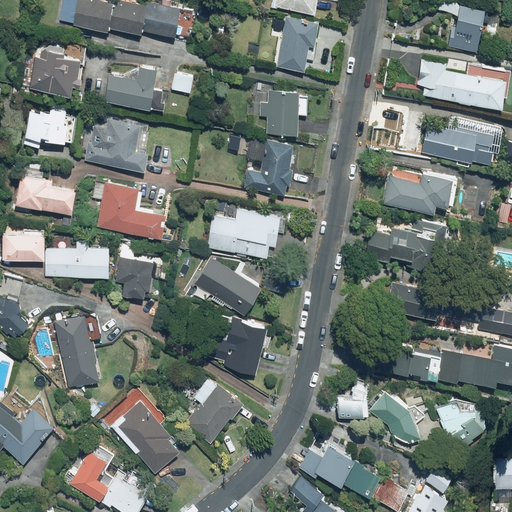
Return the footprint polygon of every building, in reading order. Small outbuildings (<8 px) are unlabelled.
[(63,0),(60,19),(74,21),(73,23),(108,30),(108,26),(141,32),(141,28),(175,35),(180,6),(149,0),(145,0),(145,3),(130,0),(112,0),(113,1),(109,0),(63,0)] [(271,0),(271,6),(277,7),(278,6),(314,12),(316,0),(271,0)] [(451,25),(448,44),(475,49),(483,6),(459,2),(459,3),(457,1),(456,0),(436,0),(436,1),(430,7),(437,8),(444,9),(451,11),(457,14),(455,25),(451,25)] [(318,20),(286,14),(277,65),(304,70),(308,44),(314,45),(318,20)] [(38,41),(30,87),(69,95),(71,84),(79,86),(81,76),(77,75),(81,58),(63,55),(65,46),(38,41)] [(445,68),(447,61),(421,57),(417,83),(424,84),(423,94),(501,106),(502,95),(506,95),(510,68),(468,62),(467,71),(445,68)] [(109,73),(105,99),(149,107),(149,105),(163,107),(164,100),(160,99),(162,87),(153,86),(153,82),(154,82),(157,67),(139,63),(136,78),(109,73)] [(175,71),(172,87),(190,91),(193,74),(175,71)] [(299,90),(268,88),(267,100),(260,100),(260,114),(267,114),(266,131),(297,133),(299,90)] [(48,108),(28,106),(24,141),(39,143),(40,137),(64,140),(67,122),(64,121),(66,104),(49,102),(48,108)] [(389,108),(385,129),(405,132),(408,112),(389,108)] [(472,158),(489,161),(492,145),(497,145),(501,125),(457,116),(455,127),(427,121),(420,151),(472,160),(472,158)] [(102,126),(99,142),(87,140),(84,159),(143,169),(146,149),(137,147),(141,124),(108,119),(106,127),(102,126)] [(244,189),(285,194),(287,182),(291,182),(293,166),(289,166),(292,141),(262,137),(259,165),(247,163),(244,189)] [(168,144),(153,143),(153,160),(167,160),(168,144)] [(434,212),(435,207),(451,210),(457,177),(453,176),(422,171),(420,178),(389,172),(383,202),(434,212)] [(46,179),(20,175),(15,202),(71,212),(76,189),(46,184),(46,179)] [(101,197),(96,224),(161,236),(166,211),(135,206),(139,187),(95,179),(92,195),(101,197)] [(511,203),(501,201),(497,220),(508,222),(511,203)] [(278,212),(236,207),(234,218),(211,216),(207,245),(267,253),(269,243),(274,243),(278,212)] [(389,261),(390,253),(411,256),(413,247),(439,252),(444,222),(392,214),(389,232),(370,229),(365,258),(389,261)] [(22,233),(0,231),(0,255),(42,257),(44,228),(23,227),(22,233)] [(76,246),(46,245),(46,273),(108,274),(108,247),(89,246),(89,239),(76,239),(76,246)] [(149,287),(152,259),(134,257),(135,243),(118,242),(115,277),(124,278),(122,293),(144,295),(145,287),(149,287)] [(207,254),(191,281),(201,286),(196,295),(219,309),(224,302),(242,312),(268,269),(248,257),(239,273),(207,254)] [(288,272),(269,268),(264,288),(284,292),(288,272)] [(21,279),(0,275),(0,320),(17,333),(27,319),(15,310),(16,310),(21,279)] [(439,290),(398,283),(393,309),(434,316),(436,310),(480,318),(484,301),(439,293),(439,290)] [(505,307),(487,305),(484,330),(511,333),(511,320),(504,319),(505,307)] [(83,311),(55,317),(69,384),(98,378),(83,311)] [(255,371),(265,325),(229,318),(219,364),(255,371)] [(412,345),(383,339),(378,367),(409,373),(410,371),(436,376),(440,356),(411,350),(412,345)] [(376,352),(337,340),(331,361),(370,372),(376,352)] [(491,357),(462,353),(459,378),(496,383),(497,379),(511,381),(511,344),(493,342),(491,357)] [(130,352),(122,351),(121,370),(129,370),(130,352)] [(201,401),(185,421),(210,440),(229,416),(230,417),(243,401),(209,373),(192,394),(201,401)] [(364,380),(338,382),(339,396),(336,397),(338,416),(366,413),(364,380)] [(116,413),(119,416),(112,423),(155,471),(179,450),(167,436),(170,433),(157,419),(163,414),(139,388),(118,407),(120,409),(116,413)] [(389,423),(393,434),(409,442),(421,437),(415,422),(425,414),(415,403),(410,405),(398,395),(396,397),(385,388),(369,407),(389,423)] [(11,390),(3,400),(0,397),(0,447),(4,443),(22,459),(53,424),(48,420),(40,396),(30,407),(11,390)] [(454,398),(435,405),(445,435),(460,448),(471,437),(484,425),(483,423),(483,404),(461,403),(461,409),(459,411),(454,398)] [(330,435),(319,429),(308,448),(299,443),(294,453),(303,458),(299,465),(314,474),(316,471),(337,483),(353,456),(349,454),(352,449),(340,442),(341,439),(331,433),(330,435)] [(112,504),(126,511),(135,511),(152,483),(111,460),(116,452),(93,439),(69,483),(111,506),(112,504)] [(511,455),(501,455),(499,496),(511,496),(511,455)] [(368,495),(380,473),(353,458),(341,480),(368,495)] [(442,511),(445,507),(442,505),(447,496),(440,492),(450,472),(428,461),(422,473),(426,475),(422,483),(424,484),(419,493),(416,491),(408,508),(408,511),(442,511)] [(381,473),(369,495),(399,511),(408,496),(404,494),(408,487),(381,473)] [(352,511),(337,499),(333,504),(321,493),(323,491),(302,474),(277,504),(286,511),(352,511)]
